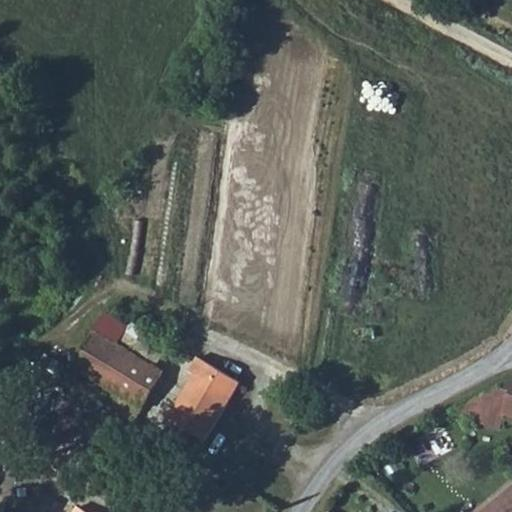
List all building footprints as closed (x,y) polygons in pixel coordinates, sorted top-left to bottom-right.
[(297,107),(295,191),(320,192),(322,108),(297,107)] [(104,310),(97,323),(121,337),(129,324),(104,310)] [(121,337),(97,323),(76,359),(147,401),(168,365),(121,337)] [(246,376),(204,352),(196,365),(200,368),(175,413),(213,434),(246,376)] [(511,381),(467,405),(511,418),(511,381)] [(511,511),(511,491),(486,511),(511,511)] [(98,511),(83,501),(74,511),(98,511)]
